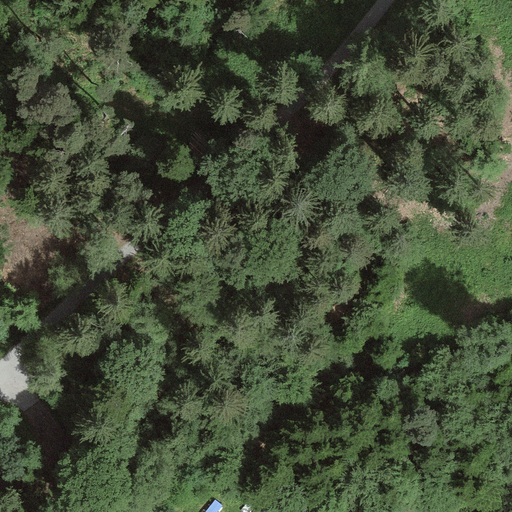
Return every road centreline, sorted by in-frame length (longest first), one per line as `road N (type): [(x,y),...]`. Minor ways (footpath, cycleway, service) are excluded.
road 1 (unclassified): [(384,0),(293,99),(0,378)]
road 2 (track): [(9,371),(51,465),(96,511)]
